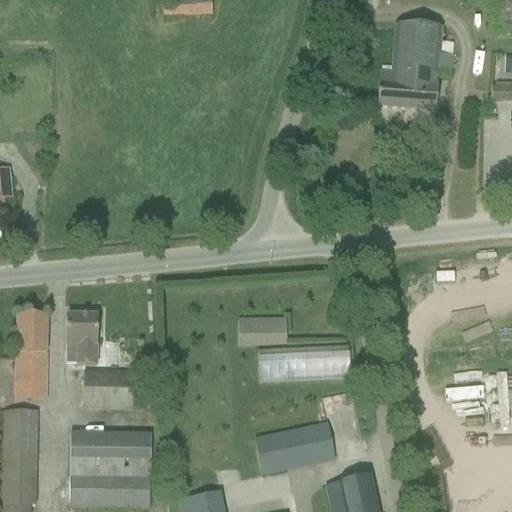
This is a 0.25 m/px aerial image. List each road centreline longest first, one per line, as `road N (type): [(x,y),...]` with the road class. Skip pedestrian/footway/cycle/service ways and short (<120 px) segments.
road 1 (unclassified): [(0,279),(274,249)]
road 2 (unclassified): [(274,249),(276,160),(322,0)]
road 3 (unclassified): [(511,226),(274,249)]
